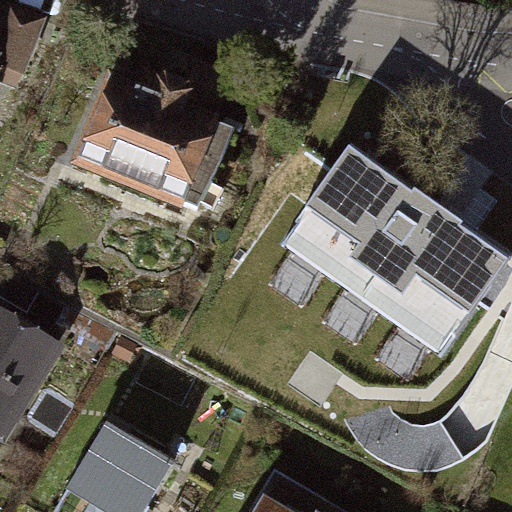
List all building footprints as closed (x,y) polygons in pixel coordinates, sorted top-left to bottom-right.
[(0,28),(0,91),(22,100),(48,32),(5,15),(0,28)] [(177,108),(106,80),(67,179),(189,226),(240,93),(190,74),(177,108)] [(511,259),(350,144),(293,225),(300,230),(289,245),(437,351),(452,330),(458,334),(511,259)] [(67,365),(0,325),(0,446),(13,454),(67,365)] [(165,511),(193,466),(125,425),(72,511),(165,511)] [(320,511),(277,487),(262,511),(320,511)]
